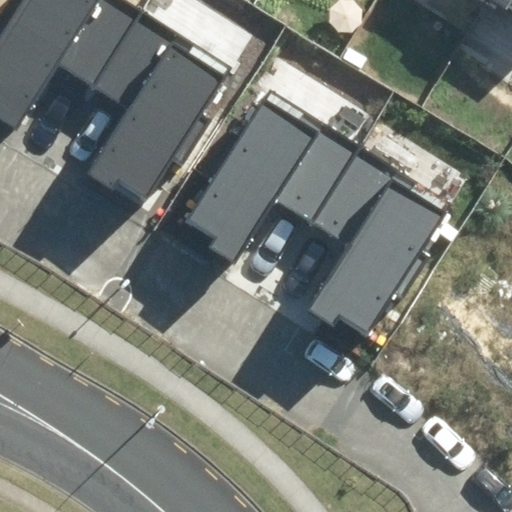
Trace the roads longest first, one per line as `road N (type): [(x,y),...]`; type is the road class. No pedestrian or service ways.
road 1 (residential): [(0,191),(415,445),(482,497),(489,511)]
road 2 (tertiary): [(0,397),(107,465),(158,511)]
